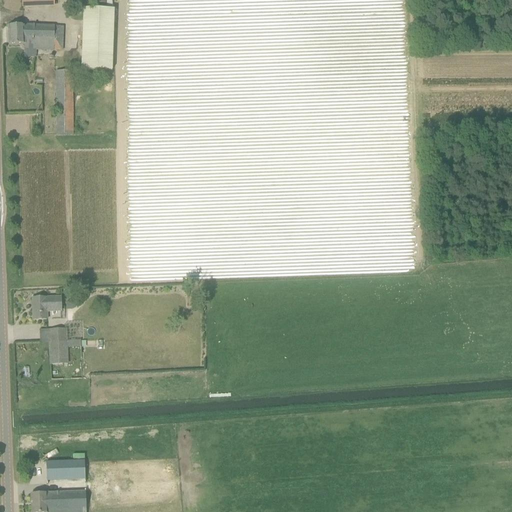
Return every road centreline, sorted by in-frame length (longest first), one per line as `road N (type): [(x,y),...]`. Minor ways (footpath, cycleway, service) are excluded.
road 1 (track): [(5,432),(511,394)]
road 2 (track): [(411,0),(420,267)]
road 3 (tertiary): [(8,511),(0,278)]
